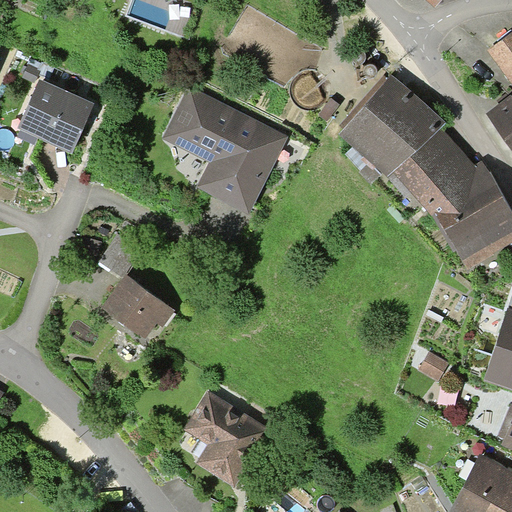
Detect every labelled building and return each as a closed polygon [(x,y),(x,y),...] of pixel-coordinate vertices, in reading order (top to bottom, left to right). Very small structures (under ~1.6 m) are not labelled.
[(126,15),(138,19),(142,8),(131,3),(126,15)] [(511,31),(488,49),(511,81),(511,31)] [(391,73),(339,133),(389,176),(394,171),(442,126),(447,122),(391,73)] [(40,78),(18,128),(73,152),(95,102),(40,78)] [(291,136),(190,84),(163,137),(210,161),(197,185),(251,213),(291,136)] [(511,94),(488,112),(511,145),(511,94)] [(477,165),(442,126),(394,171),(434,215),(496,179),(483,159),(477,165)] [(369,163),(360,172),(372,185),(381,176),(369,163)] [(511,208),(496,179),(434,215),(471,271),(511,245),(511,208)] [(118,232),(98,261),(121,277),(141,248),(118,232)] [(98,256),(102,241),(84,235),(80,250),(98,256)] [(127,274),(103,306),(146,338),(158,322),(164,327),(176,310),(127,274)] [(511,308),(508,307),(485,380),(511,387),(511,308)] [(450,364),(429,351),(417,369),(438,382),(450,364)] [(273,427),(209,388),(184,429),(208,444),(196,463),(236,487),(273,427)] [(511,419),(502,444),(511,448),(511,419)] [(511,470),(481,454),(450,511),(449,511),(486,511),(492,502),(511,511),(511,470)] [(511,511),(492,502),(486,511),(511,511)]
